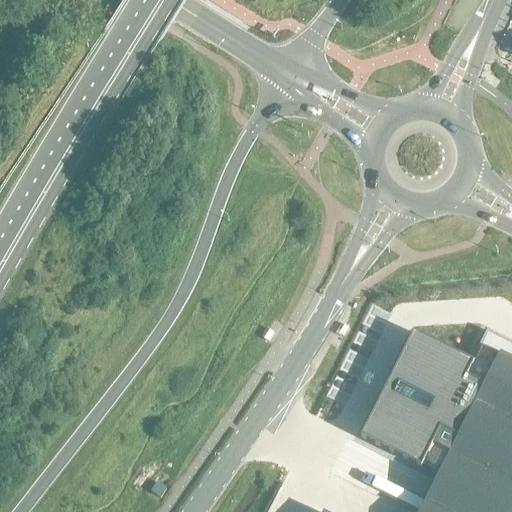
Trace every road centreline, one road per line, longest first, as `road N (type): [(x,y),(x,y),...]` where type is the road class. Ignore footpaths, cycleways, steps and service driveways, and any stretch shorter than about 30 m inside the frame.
road 1 (primary): [(24,511),(160,338),(239,152),(288,74)]
road 2 (primary): [(157,0),(0,258)]
road 3 (tertiary): [(193,511),(348,275)]
road 4 (secondary): [(288,74),(167,0)]
road 5 (unknown): [(243,439),(367,503)]
